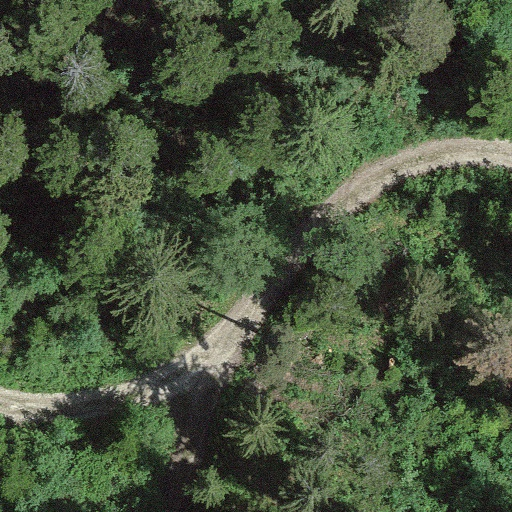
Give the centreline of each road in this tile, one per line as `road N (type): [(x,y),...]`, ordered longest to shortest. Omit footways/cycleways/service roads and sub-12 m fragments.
road 1 (track): [(0,404),(39,414),(151,392),(227,345),(327,223),(404,174),(511,161)]
road 2 (track): [(166,511),(227,345)]
